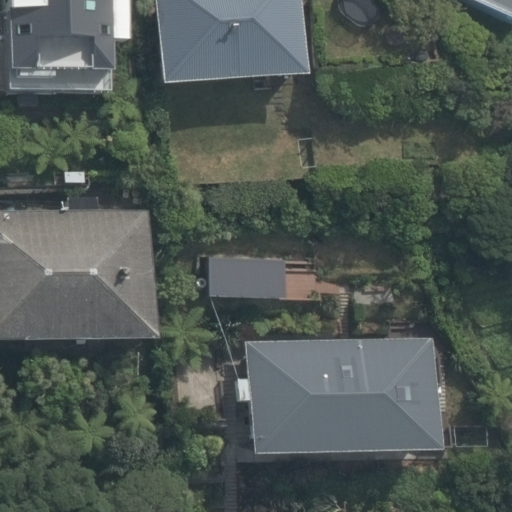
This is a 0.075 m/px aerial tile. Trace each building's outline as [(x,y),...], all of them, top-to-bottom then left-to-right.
[(104,0),(6,0),(10,106),(108,103),(104,0)] [(153,0),(166,110),(314,93),(304,0),(153,0)] [(511,0),(469,0),(506,19),(511,7),(511,0)] [(139,197),(0,201),(0,350),(145,346),(139,197)] [(436,328),(232,334),(236,451),(440,444),(436,328)]
